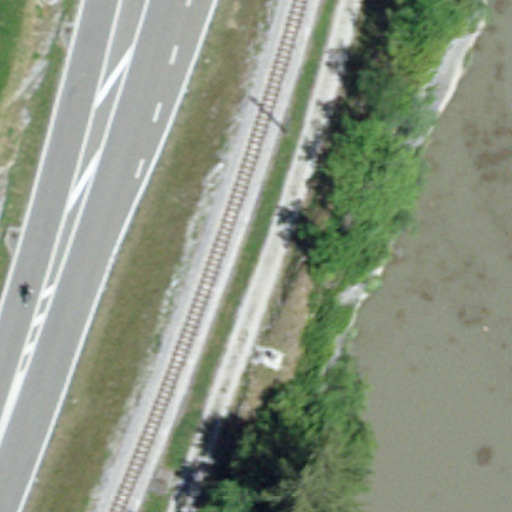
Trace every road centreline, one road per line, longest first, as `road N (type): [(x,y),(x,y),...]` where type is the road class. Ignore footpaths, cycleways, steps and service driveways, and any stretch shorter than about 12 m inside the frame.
road 1 (track): [(181,511),(290,223),(353,0)]
road 2 (secondary): [(0,443),(135,0)]
